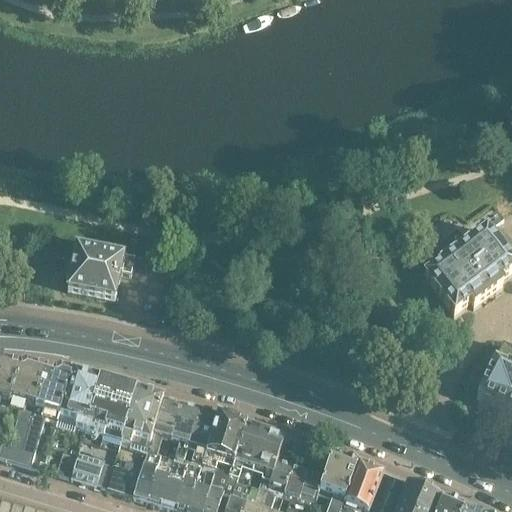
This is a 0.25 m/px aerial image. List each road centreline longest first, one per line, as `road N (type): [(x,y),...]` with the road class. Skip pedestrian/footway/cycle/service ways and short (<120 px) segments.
road 1 (primary): [(406,447),(367,422),(223,370),(98,338),(0,327)]
road 2 (primary): [(0,344),(159,371),(406,447)]
